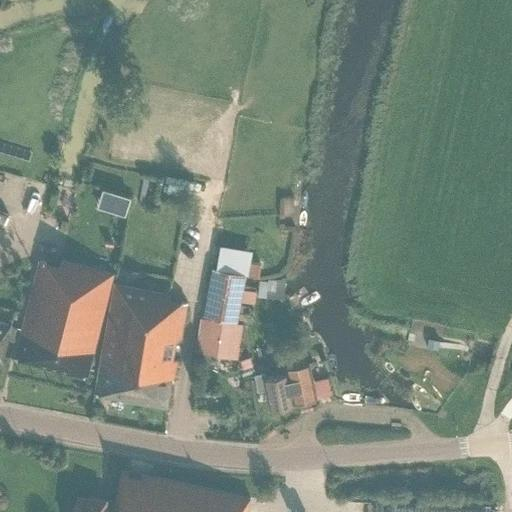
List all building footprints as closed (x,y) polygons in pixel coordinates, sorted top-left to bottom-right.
[(102,200),(99,209),(121,214),(123,205),(102,200)] [(113,275),(61,262),(59,266),(40,261),(14,359),(87,378),(113,275)] [(248,275),(248,276),(258,278),(260,265),(250,263),(248,275)] [(245,275),(212,269),(203,316),(237,323),(240,301),(242,289),(245,275)] [(95,394),(167,407),(171,381),(173,381),(187,303),(167,299),(167,294),(114,285),(95,394)] [(242,289),(240,301),(254,303),(256,291),(242,289)] [(200,318),(196,345),(239,351),(243,324),(200,318)] [(0,361),(1,362),(6,339),(13,341),(16,326),(0,322),(0,361)] [(429,339),(427,348),(438,350),(439,341),(429,339)] [(263,373),(253,375),(257,392),(265,390),(269,410),(288,406),(288,404),(316,398),(312,382),(308,364),(285,369),(286,374),(265,379),(263,373)] [(247,511),(250,498),(123,470),(115,504),(104,501),(104,500),(91,497),(90,501),(77,498),(73,511),(247,511)]
